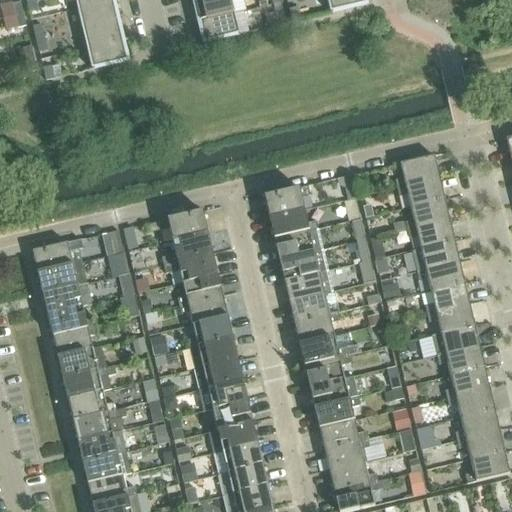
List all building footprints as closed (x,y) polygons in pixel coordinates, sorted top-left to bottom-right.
[(35,0),(32,0),(26,1),(29,14),(38,12),(35,0)] [(112,0),(75,0),(78,10),(113,2),(112,0)] [(230,0),(209,0),(195,3),(199,23),(235,15),(230,0)] [(364,0),(327,0),(331,14),(366,6),(364,0)] [(113,2),(78,10),(83,30),(118,22),(113,2)] [(21,4),(12,6),(15,18),(23,16),(21,4)] [(301,22),(298,9),(289,11),(292,24),(301,22)] [(283,12),(275,14),(278,27),(286,25),(283,12)] [(235,15),(199,23),(204,45),(240,36),(235,15)] [(23,16),(15,18),(18,30),(26,28),(23,16)] [(118,22),(83,30),(87,50),(122,42),(118,22)] [(41,26),(33,29),(36,41),(44,39),(41,26)] [(44,39),(36,41),(39,54),(48,52),(44,39)] [(122,42),(87,50),(92,71),(127,63),(122,42)] [(31,48),(23,50),(26,62),(34,60),(31,48)] [(34,60),(26,62),(29,74),(37,72),(34,60)] [(51,68),(42,70),(45,82),(54,80),(51,68)] [(404,180),(395,182),(397,190),(439,180),(434,158),(400,166),(404,180)] [(439,180),(397,190),(399,198),(407,196),(410,209),(444,201),(439,180)] [(308,188),(264,199),(269,221),(305,212),(301,199),(310,197),(308,188)] [(353,189),(346,191),(349,202),(356,200),(353,189)] [(410,209),(414,222),(405,224),(407,232),(449,222),(444,201),(410,209)] [(305,212),(269,221),(274,242),(318,231),(316,223),(308,225),(305,212)] [(203,213),(159,224),(161,233),(170,230),(173,243),(208,235),(203,213)] [(8,217),(0,218),(0,229),(11,227),(8,217)] [(361,221),(352,223),(357,244),(366,242),(361,221)] [(449,222),(407,232),(409,240),(417,238),(420,251),(454,243),(449,222)] [(133,230),(123,232),(126,242),(136,240),(133,230)] [(318,231),(274,242),(279,263),(323,252),(318,231)] [(119,233),(107,236),(112,258),(124,255),(119,233)] [(176,256),(162,260),(164,268),(213,256),(208,235),(173,243),(176,256)] [(81,242),(33,254),(38,275),(73,267),(70,254),(83,251),(81,242)] [(366,242),(357,244),(362,265),(371,263),(366,242)] [(424,265),(415,267),(417,274),(459,264),(454,243),(420,251),(424,265)] [(323,252),(279,263),(284,284),(328,273),(323,252)] [(213,256),(164,268),(166,276),(180,272),(183,285),(218,277),(213,256)] [(385,261),(375,264),(378,275),(388,273),(385,261)] [(371,263),(359,266),(364,287),(376,284),(371,263)] [(459,264),(417,274),(419,283),(427,280),(430,293),(464,285),(459,264)] [(73,267),(38,275),(43,297),(86,286),(87,286),(81,265),(73,267)] [(324,296),(333,294),(328,273),(284,284),(289,305),(324,296)] [(130,276),(119,279),(121,288),(132,286),(130,276)] [(186,298),(177,300),(179,308),(223,298),(218,277),(183,285),(186,298)] [(434,307),(425,309),(427,316),(469,306),(464,285),(430,293),(434,307)] [(86,286),(43,297),(48,318),(83,309),(83,310),(92,308),(86,286)] [(394,286),(381,289),(384,300),(397,297),(394,286)] [(324,296),(289,305),(294,326),(330,317),(330,316),(328,309),(324,296)] [(379,296),(367,299),(369,308),(381,305),(379,296)] [(127,321),(139,318),(140,318),(135,297),(122,300),(127,321)] [(223,298),(179,308),(181,317),(190,314),(193,327),(228,319),(223,298)] [(149,302),(140,304),(143,315),(151,313),(149,302)] [(395,304),(386,306),(388,313),(397,311),(395,304)] [(469,306),(427,316),(429,325),(437,323),(440,336),(474,328),(469,306)] [(83,309),(48,318),(53,338),(96,328),(95,320),(86,322),(83,310),(83,309)] [(156,314),(145,317),(147,326),(158,324),(156,314)] [(331,325),(340,323),(338,314),(330,316),(330,317),(294,326),(299,347),(335,338),(331,325)] [(378,318),(368,320),(370,329),(380,326),(378,318)] [(228,319),(193,327),(196,340),(187,342),(189,350),(233,340),(228,319)] [(93,351),(90,338),(98,336),(96,328),(53,338),(58,359),(93,351)] [(444,349),(435,351),(437,359),(480,349),(474,328),(440,336),(444,349)] [(335,338),(299,347),(304,368),(348,358),(346,350),(338,352),(335,338)] [(143,339),(132,342),(135,356),(146,354),(143,339)] [(162,339),(149,342),(153,358),(166,355),(162,339)] [(233,340),(189,350),(194,372),(238,361),(233,340)] [(404,344),(395,346),(397,355),(406,353),(404,344)] [(93,351),(58,359),(63,381),(106,370),(101,349),(93,351)] [(480,349),(437,359),(439,367),(447,365),(451,378),(485,370),(480,349)] [(165,357),(154,360),(156,369),(167,366),(165,357)] [(348,358),(304,368),(309,389),(345,381),(341,368),(350,366),(348,358)] [(238,361),(194,372),(199,393),(243,383),(238,361)] [(106,370),(63,381),(68,402),(103,393),(111,391),(108,378),(116,376),(114,368),(106,370)] [(396,368),(387,370),(392,391),(401,389),(396,368)] [(454,391),(445,393),(447,401),(490,391),(485,370),(451,378),(454,391)] [(345,381),(309,389),(314,410),(358,400),(353,379),(345,381)] [(243,383),(199,393),(201,401),(210,399),(213,412),(248,404),(243,383)] [(172,389),(161,392),(163,401),(175,399),(172,389)] [(401,391),(385,395),(387,403),(403,399),(401,391)] [(490,391),(447,401),(449,409),(457,407),(460,420),(495,412),(490,391)] [(103,393),(68,402),(73,423),(117,413),(115,405),(106,407),(103,393)] [(175,399),(163,401),(166,413),(173,411),(176,406),(175,399)] [(358,400),(314,410),(319,431),(354,423),(351,410),(360,408),(358,400)] [(213,412),(216,425),(207,427),(209,435),(253,425),(248,404),(213,412)] [(419,409),(410,411),(414,426),(422,424),(419,409)] [(406,411),(393,414),(398,435),(411,431),(406,411)] [(118,421),(123,420),(121,412),(117,413),(73,423),(78,444),(113,436),(113,435),(121,433),(118,421)] [(460,420),(464,433),(455,435),(457,443),(500,433),(495,412),(460,420)] [(179,420),(168,422),(173,443),(184,441),(179,420)] [(354,423),(319,431),(324,452),(368,442),(366,434),(358,436),(354,423)] [(253,425),(209,435),(211,443),(220,441),(223,454),(258,446),(253,425)] [(431,428),(415,432),(420,452),(440,447),(439,443),(434,444),(431,428)] [(500,433),(457,443),(459,451),(467,449),(470,462),(505,454),(500,433)] [(113,436),(78,444),(83,465),(126,455),(125,447),(116,449),(113,436)] [(368,442),(324,452),(329,473),(364,465),(361,452),(370,450),(368,442)] [(226,467),(217,469),(219,477),(263,467),(258,446),(223,454),(226,467)] [(187,449),(175,451),(178,465),(190,462),(187,449)] [(171,454),(163,456),(166,468),(174,466),(171,454)] [(470,462),(474,475),(465,477),(467,486),(510,476),(505,454),(470,462)] [(131,476),(128,463),(126,455),(83,465),(88,486),(123,478),(131,476)] [(418,461),(410,463),(413,475),(421,473),(418,461)] [(192,465),(179,468),(183,484),(196,481),(192,465)] [(364,465),(329,473),(334,494),(378,484),(376,476),(368,478),(364,465)] [(263,467),(219,477),(218,477),(223,498),(268,488),(263,467)] [(413,475),(409,476),(414,499),(427,497),(421,473),(413,475)] [(123,478),(88,486),(93,507),(136,497),(135,489),(126,491),(123,478)] [(378,484),(334,494),(338,511),(356,511),(375,508),(371,494),(380,492),(378,484)] [(268,488),(223,498),(226,511),(258,511),(273,509),(268,488)] [(194,490),(185,492),(188,507),(198,504),(194,490)] [(140,511),(136,497),(93,507),(94,511),(140,511)] [(181,498),(169,501),(171,510),(183,507),(181,498)]
